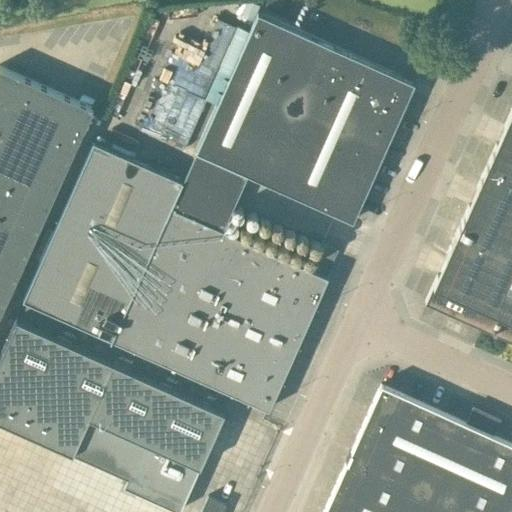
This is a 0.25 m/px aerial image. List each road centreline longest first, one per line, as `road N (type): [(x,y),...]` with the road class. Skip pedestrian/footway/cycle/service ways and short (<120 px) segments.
road 1 (unclassified): [(356,323),(498,0)]
road 2 (unclassified): [(273,511),(356,323)]
road 3 (unclassified): [(511,392),(356,323)]
